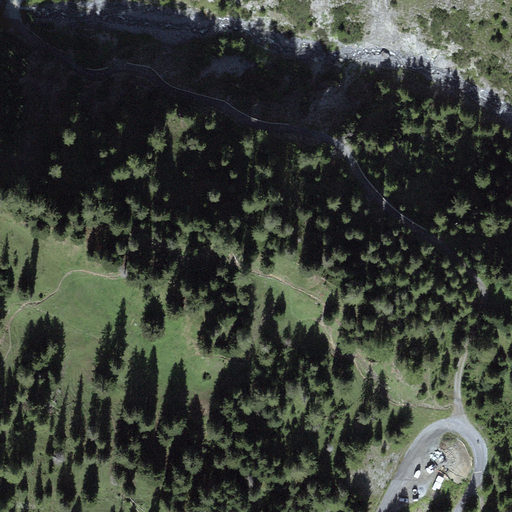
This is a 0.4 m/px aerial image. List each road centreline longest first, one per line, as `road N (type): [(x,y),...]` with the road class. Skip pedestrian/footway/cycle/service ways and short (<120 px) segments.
road 1 (track): [(460,424),(458,384),(484,309),(481,284),(389,206),(345,148),(178,90),(148,70),(103,75),(21,24),(10,11),(13,0)]
road 2 (track): [(382,511),(426,432),(460,424)]
